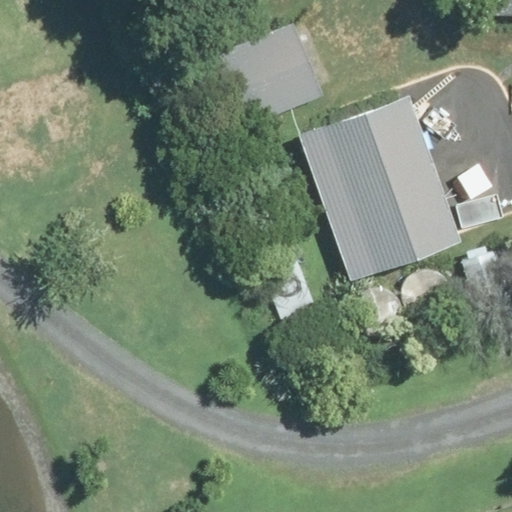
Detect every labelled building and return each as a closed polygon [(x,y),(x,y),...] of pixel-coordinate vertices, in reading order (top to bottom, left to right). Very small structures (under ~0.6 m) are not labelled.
[(511,0),(488,0),(488,18),(511,18),(511,0)] [(333,85),(303,19),(215,59),(245,125),(333,85)] [(420,91),(307,128),(356,278),(469,241),(420,91)] [(511,246),(511,210),(497,210),(494,251),(471,250),(469,283),(506,286),(509,246),(511,246)] [(306,263),(267,276),(283,325),(322,312),(306,263)]
